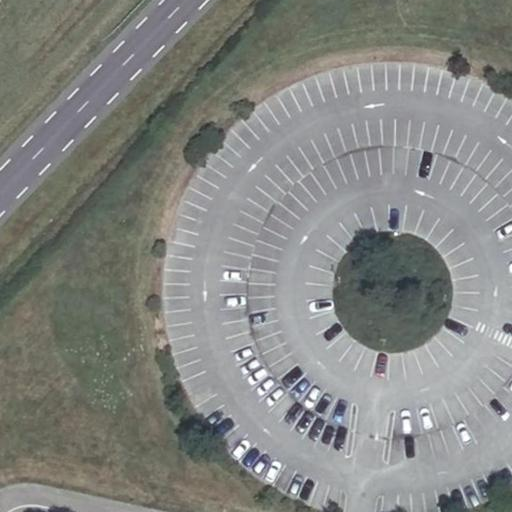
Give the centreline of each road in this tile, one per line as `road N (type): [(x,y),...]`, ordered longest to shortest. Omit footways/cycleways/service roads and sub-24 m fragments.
road 1 (primary): [(0,211),(186,0)]
road 2 (unclassified): [(15,497),(53,489),(136,511)]
